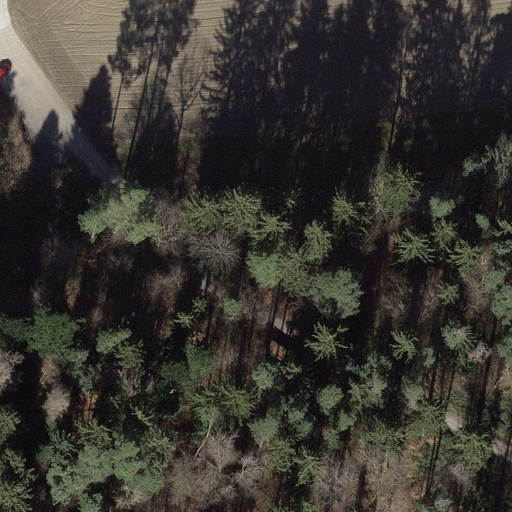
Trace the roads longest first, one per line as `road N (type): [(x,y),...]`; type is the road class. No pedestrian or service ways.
road 1 (track): [(0,32),(98,169),(164,196),(511,147)]
road 2 (track): [(511,447),(342,366),(182,275),(98,169)]
